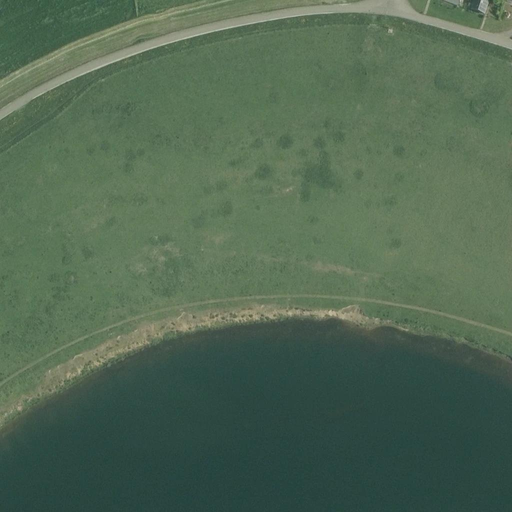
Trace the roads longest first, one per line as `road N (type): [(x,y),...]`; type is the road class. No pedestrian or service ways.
road 1 (tertiary): [(0,115),(98,63),(194,32),(289,12),(387,10)]
road 2 (tertiary): [(511,45),(387,10)]
